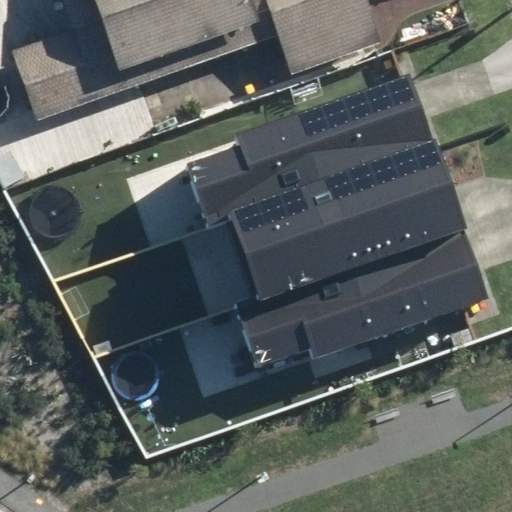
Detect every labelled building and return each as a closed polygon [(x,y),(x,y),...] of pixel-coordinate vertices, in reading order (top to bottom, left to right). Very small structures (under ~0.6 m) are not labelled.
[(28,129),(261,42),(276,80),(372,44),(355,0),(49,0),(62,32),(0,55),(28,129)] [(226,209),(436,139),(410,62),(223,124),(229,142),(183,157),(202,217),(226,209)] [(436,139),(226,209),(255,295),(465,225),(436,139)] [(465,225),(255,295),(237,301),(264,381),(492,305),(465,225)] [(0,319),(16,296),(0,284),(0,319)] [(485,511),(449,394),(276,448),(295,511),(485,511)]
